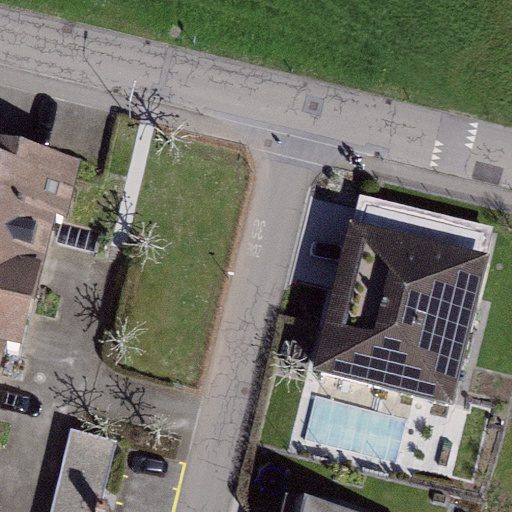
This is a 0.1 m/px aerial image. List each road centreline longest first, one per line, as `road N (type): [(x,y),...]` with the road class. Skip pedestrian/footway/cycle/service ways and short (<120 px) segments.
road 1 (residential): [(201,511),(301,105)]
road 2 (residential): [(0,24),(301,105)]
road 3 (residential): [(301,105),(511,158)]
